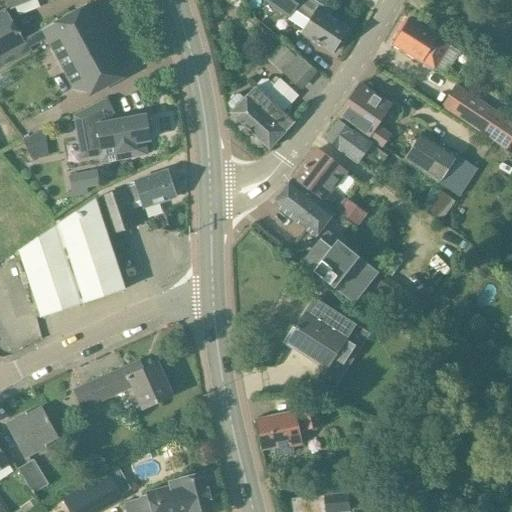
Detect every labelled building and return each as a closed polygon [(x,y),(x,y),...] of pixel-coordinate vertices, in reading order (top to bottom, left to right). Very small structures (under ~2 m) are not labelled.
[(5,0),(10,10),(34,0),(5,0)] [(264,0),(289,17),(301,0),(264,0)] [(314,0),(301,0),(296,8),(303,12),(302,14),(308,18),(310,19),(301,32),(303,33),(303,37),(309,40),(312,39),(324,47),(332,52),(334,49),(338,48),(341,43),(340,39),(343,36),(348,28),(344,26),(329,16),(331,13),(315,3),(316,1),(314,0)] [(74,90),(127,60),(95,1),(41,30),(74,90)] [(0,60),(26,45),(5,9),(0,11),(0,60)] [(408,19),(393,44),(433,69),(449,44),(408,19)] [(301,91),(317,74),(297,56),(296,57),(294,55),(280,71),(301,91)] [(261,80),(244,98),(240,95),(236,94),(228,103),(229,107),(233,111),(230,113),(249,131),(288,87),(279,79),(273,85),(268,80),(261,80)] [(360,83),(338,115),(369,137),(381,146),(386,139),(390,134),(377,125),(391,105),(360,83)] [(511,139),(511,122),(456,85),(441,107),(505,150),(511,139)] [(288,87),(249,131),(269,149),(294,122),(284,112),(298,96),(288,87)] [(108,98),(75,114),(82,156),(103,153),(102,147),(115,145),(117,158),(136,155),(147,154),(144,140),(150,139),(149,134),(153,133),(151,119),(147,120),(146,115),(113,121),(111,112),(114,111),(108,98)] [(338,121),(324,139),(357,163),(364,154),(380,165),(387,156),(371,145),(371,144),(353,130),(352,131),(338,121)] [(33,158),(50,155),(45,129),(24,139),(33,158)] [(421,133),(403,162),(437,184),(456,155),(421,133)] [(323,201),(337,213),(347,200),(332,189),(346,172),(317,149),(293,179),(323,201)] [(477,169),(458,156),(456,155),(437,184),(458,198),(477,169)] [(91,186),(104,184),(101,169),(73,173),(76,194),(92,192),(91,186)] [(141,201),(144,209),(176,198),(174,192),(176,190),(175,185),(172,184),(167,170),(125,183),(126,187),(99,196),(111,235),(139,226),(132,204),(141,201)] [(291,181),(273,204),(300,225),(320,241),(302,263),(321,277),(341,293),(354,304),(363,293),(377,274),(378,274),(379,273),(376,270),(366,263),(359,257),(337,240),(322,227),(333,213),(291,181)] [(440,223),(455,202),(439,191),(425,212),(440,223)] [(20,252),(42,318),(126,290),(95,196),(20,252)] [(356,228),(366,215),(347,200),(337,213),(356,228)] [(426,303),(391,279),(376,301),(411,324),(426,303)] [(314,301),(288,343),(326,368),(333,358),(342,364),(353,346),(344,340),(345,338),(345,337),(352,325),(314,301)] [(158,362),(143,369),(139,361),(74,390),(85,414),(99,408),(97,403),(132,387),(142,410),(173,396),(158,362)] [(294,412),(255,420),(262,449),(274,447),(276,456),(293,452),(292,446),(301,444),(299,432),(323,427),(316,397),(294,402),(296,412),(294,412)] [(44,444),(57,437),(41,408),(27,415),(26,413),(7,424),(25,457),(46,446),(44,444)] [(377,440),(382,427),(368,421),(362,435),(377,440)] [(0,471),(10,465),(4,456),(0,450),(0,471)] [(48,485),(33,460),(17,470),(33,495),(48,485)] [(120,495),(112,482),(107,473),(68,495),(67,496),(62,499),(69,511),(91,511),(120,496),(120,495)] [(147,495),(139,497),(140,499),(142,506),(143,511),(213,511),(203,473),(169,482),(170,485),(146,492),(147,495)] [(348,511),(347,493),(324,495),(326,511),(348,511)]
